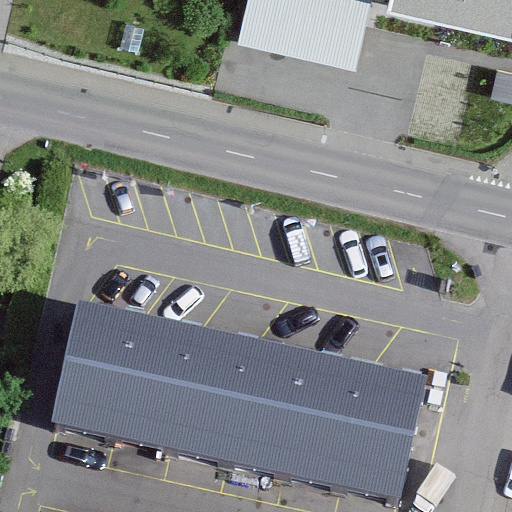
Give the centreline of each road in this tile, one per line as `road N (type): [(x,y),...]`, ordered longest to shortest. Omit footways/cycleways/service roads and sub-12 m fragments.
road 1 (tertiary): [(511,219),(0,96)]
road 2 (unknown): [(376,145),(404,26)]
